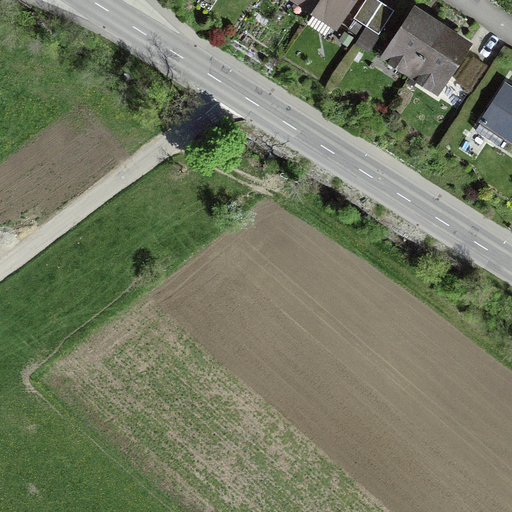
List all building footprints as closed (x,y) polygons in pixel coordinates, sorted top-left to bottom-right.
[(354,0),(296,0),(337,27),(354,0)] [(395,9),(382,0),(363,0),(353,16),(379,33),(395,9)] [(428,18),(413,9),(382,58),(436,92),(467,44),(458,38),(428,18)] [(511,82),(505,78),(478,120),(480,121),(474,129),(498,144),(504,135),(511,140),(511,82)] [(457,81),(447,95),(460,104),(470,90),(457,81)]
